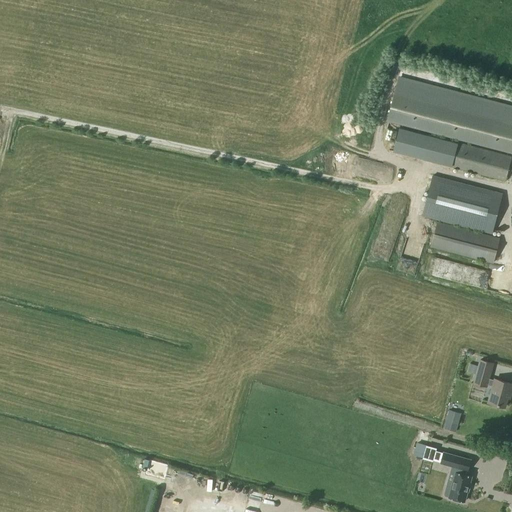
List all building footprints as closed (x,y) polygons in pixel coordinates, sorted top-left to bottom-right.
[(395,93),(388,120),(511,152),(511,105),(399,76),(395,93)] [(511,156),(458,142),(452,168),(505,181),(511,156)] [(493,234),(503,193),(432,175),(422,216),(493,234)] [(431,247),(494,263),(500,238),(438,222),(431,247)] [(328,341),(308,337),(306,348),(326,352),(328,341)] [(494,363),(480,359),(473,383),(487,387),(488,385),(491,386),(487,402),(505,407),(509,392),(511,393),(511,390),(511,383),(494,379),(493,380),(490,379),(494,363)] [(330,380),(291,371),(288,384),(327,394),(330,380)] [(254,392),(250,412),(262,415),(266,395),(254,392)] [(449,410),(443,429),(456,432),(461,413),(449,410)] [(427,446),(417,443),(413,456),(423,458),(427,446)] [(427,446),(423,458),(433,461),(436,449),(427,446)] [(471,460),(444,452),(441,463),(452,466),(466,470),(468,471),(471,460)] [(447,487),(445,494),(445,496),(449,497),(454,498),(455,501),(461,502),(463,501),(465,501),(471,477),(464,475),(466,470),(452,466),(451,472),(456,473),(452,487),(448,486),(447,487)]
